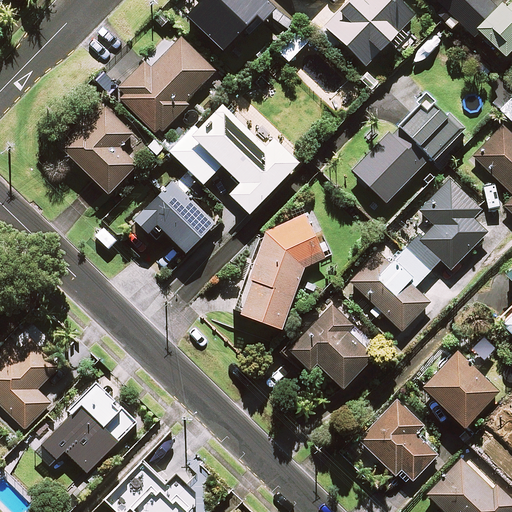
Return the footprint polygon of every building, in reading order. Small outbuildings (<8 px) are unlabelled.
[(279,11),(267,0),(198,0),(183,15),(221,53),(250,23),(259,31),(279,11)] [(414,14),(400,0),(348,0),(325,25),(364,63),(387,40),(402,54),(414,41),(401,28),(414,14)] [(488,0),(435,0),(470,33),(475,28),(503,55),(509,48),(511,50),(511,0),(501,11),(488,0)] [(214,70),(180,38),(152,67),(145,61),(121,86),(120,98),(158,135),(190,101),(187,98),(214,70)] [(263,96),(275,81),(264,72),(252,86),(263,96)] [(511,99),(501,111),(511,121),(511,99)] [(262,146),(219,103),(171,152),(203,183),(222,164),(239,181),(228,192),(248,211),(297,162),(272,137),(262,146)] [(465,135),(432,103),(423,112),(415,105),(352,169),(385,202),(429,157),(436,164),(465,135)] [(133,134),(103,104),(61,146),(108,193),(136,163),(120,148),(133,134)] [(511,135),(501,125),(472,156),(511,193),(511,196),(503,205),(511,213),(511,135)] [(478,208),(449,179),(420,210),(434,224),(419,240),(416,237),(390,263),(378,251),(349,280),(401,330),(429,301),(413,286),(440,259),(449,268),(485,231),(470,217),(478,208)] [(213,222),(171,180),(134,218),(151,234),(159,226),(185,251),(213,222)] [(325,256),(304,213),(266,232),(249,276),(251,277),(239,311),(251,316),(246,329),(275,340),(303,267),(325,256)] [(511,257),(501,269),(511,280),(511,309),(500,321),(511,333),(511,257)] [(370,342),(331,303),(287,347),(308,368),(315,360),(341,386),(371,356),(368,353),(364,349),(370,342)] [(58,367),(30,339),(20,349),(12,341),(0,352),(0,404),(24,429),(53,399),(39,386),(58,367)] [(497,392),(456,350),(422,384),(444,406),(463,426),(497,392)] [(139,410),(104,373),(68,409),(71,412),(40,441),(56,458),(69,445),(90,466),(135,423),(131,418),(139,410)] [(421,424),(396,399),(358,439),(395,474),(401,468),(412,479),(436,454),(413,433),(421,424)] [(511,428),(490,449),(511,471),(511,428)] [(509,511),(511,509),(511,504),(460,457),(426,494),(445,511),(509,511)] [(167,483),(143,461),(106,501),(118,511),(187,511),(203,496),(178,472),(167,483)]
